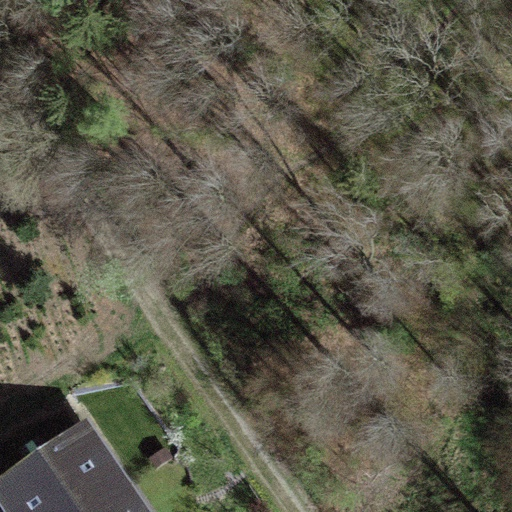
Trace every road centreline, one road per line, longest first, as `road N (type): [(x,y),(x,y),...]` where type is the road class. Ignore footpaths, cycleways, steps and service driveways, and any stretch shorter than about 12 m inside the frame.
road 1 (track): [(0,96),(166,327)]
road 2 (track): [(166,327),(289,511)]
road 3 (track): [(166,327),(0,424)]
